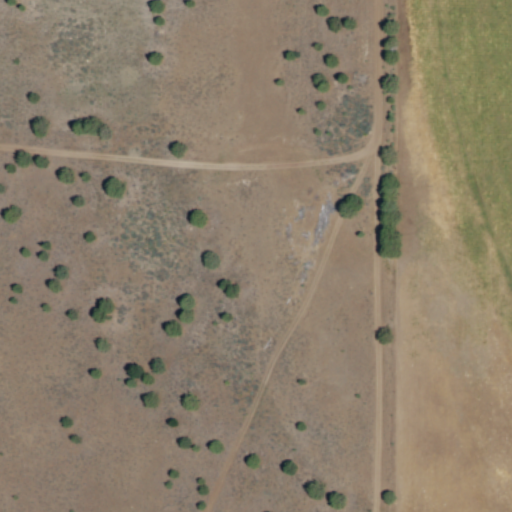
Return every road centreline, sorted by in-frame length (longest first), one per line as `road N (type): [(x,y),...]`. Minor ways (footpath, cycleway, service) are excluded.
road 1 (track): [(377,0),(368,160),(304,311),(200,511)]
road 2 (track): [(376,121),(379,511)]
